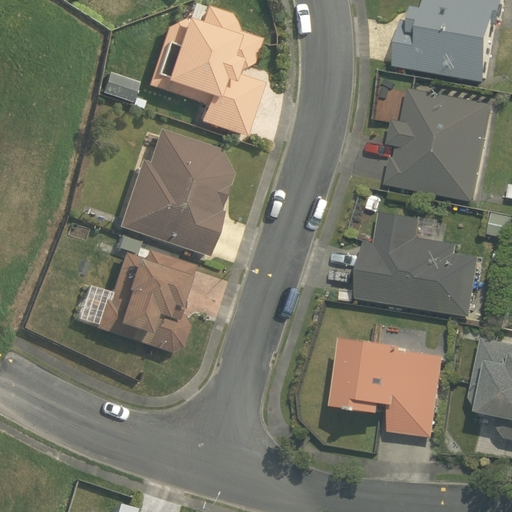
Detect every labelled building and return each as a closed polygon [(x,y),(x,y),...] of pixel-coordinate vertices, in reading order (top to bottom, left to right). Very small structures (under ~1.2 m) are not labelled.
[(399,68),(490,83),(500,26),(504,26),(508,0),(432,0),(431,10),(421,8),(419,23),(407,22),(399,68)] [(206,106),(200,123),(246,138),(264,85),(235,75),(236,73),(253,65),(262,40),(238,33),(235,24),(231,15),(206,8),(200,26),(184,20),(175,25),(167,29),(147,87),(206,106)] [(397,158),(391,187),(479,204),(499,106),(414,89),(407,122),(399,121),(394,147),(410,149),(410,151),(402,151),(400,158),(397,158)] [(141,160),(118,228),(208,258),(224,213),(219,212),(226,191),(228,191),(233,176),(220,150),(159,130),(148,163),(141,160)] [(511,150),(496,148),(493,169),(511,172),(511,150)] [(381,246),(371,244),(362,300),(476,318),(485,260),(461,256),(463,245),(424,239),(427,220),(386,214),(381,246)] [(140,243),(122,237),(118,249),(135,256),(140,243)] [(105,300),(95,330),(171,356),(181,350),(189,328),(184,316),(179,315),(194,267),(148,251),(144,260),(124,254),(109,301),(105,300)] [(511,342),(487,337),(475,399),(487,415),(507,419),(505,430),(511,440),(511,439),(511,342)] [(395,433),(437,439),(449,357),(413,353),(414,349),(353,340),(343,409),(392,416),(393,406),(399,407),(395,433)]
